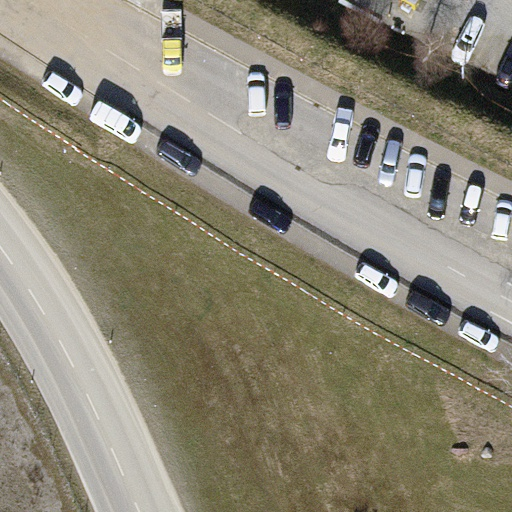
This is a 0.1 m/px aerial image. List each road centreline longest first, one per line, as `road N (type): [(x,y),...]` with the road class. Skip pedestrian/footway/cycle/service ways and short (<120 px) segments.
road 1 (primary): [(181,82),(328,204),(511,299)]
road 2 (primary): [(511,225),(366,153),(181,82)]
road 3 (unclassified): [(0,242),(51,308),(149,511)]
road 4 (primary): [(181,82),(46,0)]
